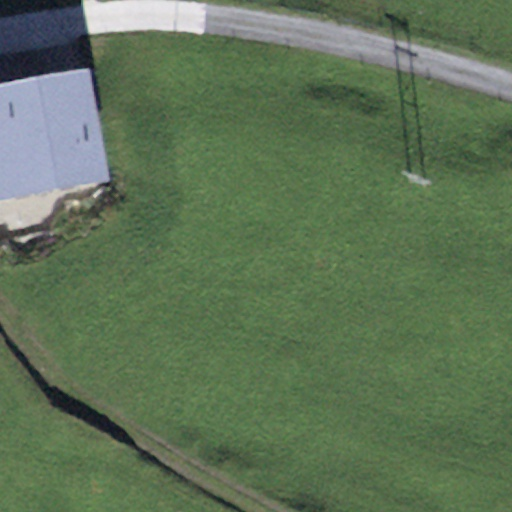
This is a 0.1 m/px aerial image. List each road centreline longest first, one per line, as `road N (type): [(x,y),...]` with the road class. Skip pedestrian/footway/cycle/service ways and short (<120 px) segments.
road 1 (track): [(0,36),(123,17),(201,19),(370,46),(511,88)]
road 2 (track): [(269,511),(54,380),(0,304)]
